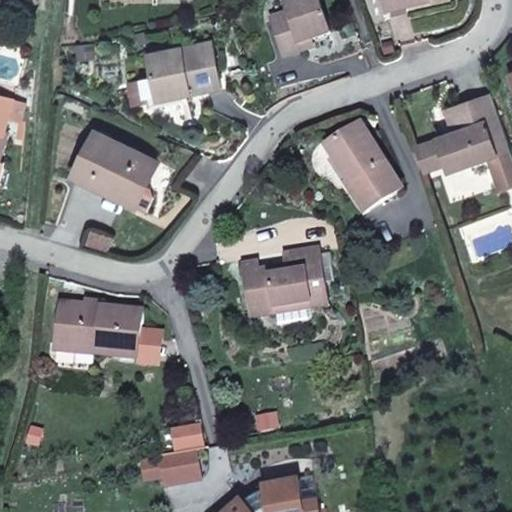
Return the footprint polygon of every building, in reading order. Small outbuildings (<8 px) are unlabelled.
[(333,34),(321,0),(299,0),(300,1),(288,5),(286,6),(288,13),(271,19),(284,58),(303,52),(300,45),(313,41),(333,34)] [(386,0),(389,14),(410,9),(407,0),(386,0)] [(431,5),(429,0),(407,0),(410,9),(431,5)] [(315,48),(313,41),(300,45),(303,52),(315,48)] [(223,88),(214,43),(150,56),(155,79),(159,97),(182,92),(184,102),(194,100),(193,94),(223,88)] [(184,102),(182,92),(159,97),(155,79),(145,81),(149,101),(151,108),(184,102)] [(149,101),(145,81),(131,84),(135,104),(149,101)] [(511,187),(511,151),(493,96),(448,112),(455,131),(460,133),(457,140),(451,136),(439,141),(448,165),(461,160),(464,167),(491,157),(503,191),(511,187)] [(2,161),(10,135),(4,134),(13,101),(0,97),(0,184),(6,163),(2,161)] [(403,190),(362,125),(328,146),(351,183),(349,185),(367,213),(403,190)] [(147,186),(158,163),(96,133),(74,177),(133,205),(143,184),(147,186)] [(448,165),(439,141),(416,149),(424,173),(448,165)] [(464,167),(461,160),(448,165),(450,171),(464,167)] [(148,212),(156,197),(153,189),(147,186),(143,184),(133,205),(148,212)] [(330,306),(321,248),(286,254),(288,266),(289,273),(279,275),(278,267),(261,270),(245,273),(253,318),(278,314),(277,309),(312,303),(313,308),(330,306)] [(261,270),(260,262),(244,265),(245,273),(261,270)] [(289,273),(288,266),(278,267),(279,275),(289,273)] [(313,308),(312,303),(277,309),(278,314),(280,329),(316,323),(313,308)] [(140,360),(144,312),(63,304),(59,344),(99,349),(98,355),(140,360)] [(163,332),(143,330),(140,360),(139,363),(159,365),(163,332)] [(99,349),(59,344),(58,352),(98,355),(99,349)] [(277,414),(259,417),(262,431),(280,428),(277,414)] [(203,478),(197,450),(161,456),(166,485),(203,478)] [(321,511),(315,474),(266,483),(266,488),(265,489),(258,491),(253,494),(245,500),(242,497),(225,511),(321,511)]
